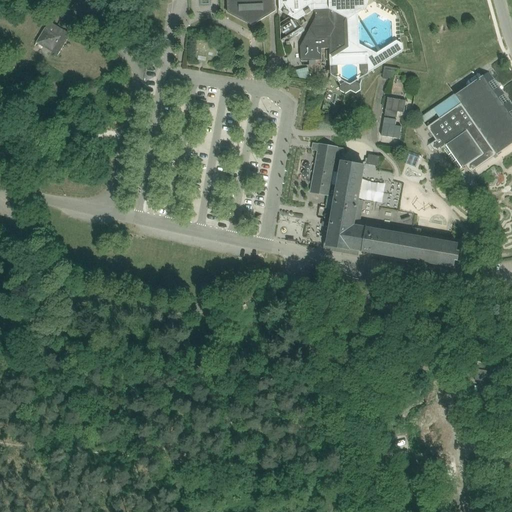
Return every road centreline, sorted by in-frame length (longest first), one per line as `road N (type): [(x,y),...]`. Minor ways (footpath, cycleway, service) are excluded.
road 1 (track): [(362,477),(0,444)]
road 2 (unclassified): [(298,270),(248,297),(195,305),(111,295),(42,255),(0,195)]
road 3 (unclassified): [(371,511),(298,270)]
road 4 (residential): [(292,253),(511,282)]
